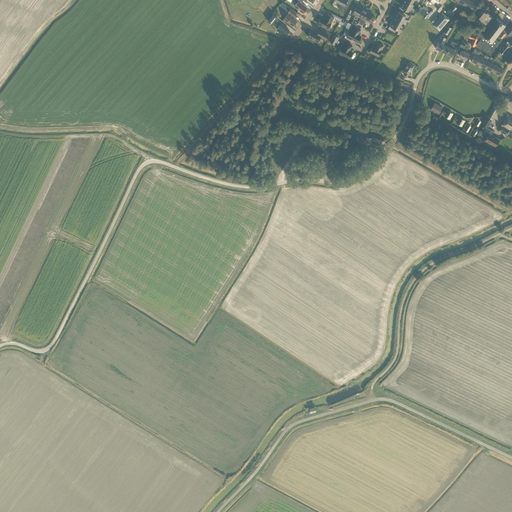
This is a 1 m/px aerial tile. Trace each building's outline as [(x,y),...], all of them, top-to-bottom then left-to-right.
[(293,0),(296,2),(297,3),(294,6),(303,13),(307,7),(300,2),(301,0),(293,0)] [(345,13),(348,6),(345,4),(347,0),(334,0),(334,1),(341,5),(339,9),(345,13)] [(468,0),(465,6),(472,10),(476,4),(468,0)] [(414,8),(402,2),(400,7),(408,11),(409,8),(413,10),(414,8)] [(356,19),(358,16),(362,8),(357,5),(353,13),(356,15),(356,16),(355,16),(354,18),(356,19)] [(425,16),(430,9),(425,5),(420,13),(425,16)] [(359,21),(361,22),(367,11),(362,8),(358,16),(362,18),(361,19),(360,18),(359,21)] [(284,19),(292,26),(296,20),(292,17),(294,16),(296,13),(290,9),(288,11),(289,12),(284,19)] [(484,21),(489,25),(495,18),(484,9),(476,19),(480,22),(481,21),(482,22),(481,22),(482,23),(484,21)] [(367,11),(361,22),(364,24),(365,21),(364,21),(365,20),(369,22),(373,14),(367,11)] [(397,11),(395,16),(406,22),(407,20),(404,18),(406,15),(397,11)] [(439,31),(450,19),(442,13),(432,24),(439,31)] [(268,21),(273,25),(278,18),(273,14),(268,21)] [(318,23),(328,29),(334,17),(327,14),(325,19),(321,17),(318,23)] [(405,24),(406,22),(395,16),(392,21),(400,25),(402,22),(405,24)] [(481,32),(477,36),(481,39),(476,45),(489,55),(494,49),(499,42),(497,40),(496,41),(494,39),(506,24),(503,22),(500,20),(497,18),(496,18),(495,18),(489,25),(488,27),(488,28),(489,29),(484,34),(481,32)] [(400,25),(392,21),(389,26),(396,29),(395,32),(399,34),(400,31),(401,32),(402,30),(399,28),(400,25)] [(276,29),(285,36),(289,30),(281,24),(276,29)] [(351,39),(358,42),(361,36),(357,34),(358,32),(359,33),(361,30),(354,26),(352,31),(350,31),(347,37),(351,39)] [(308,37),(317,42),(320,38),(325,40),(329,34),(320,29),(317,34),(311,30),(308,37)] [(329,42),(335,45),(339,38),(333,34),(329,42)] [(435,48),(441,50),(444,44),(446,39),(444,37),(441,43),(438,41),(435,48)] [(343,55),(350,58),(353,52),(349,50),(350,48),(350,49),(352,46),(346,42),(343,48),(342,47),(338,53),(342,56),(343,55)] [(383,45),(378,43),(375,47),(372,46),(369,52),(378,56),(381,50),(383,45)] [(449,47),(444,44),(441,50),(446,53),(449,47)] [(461,44),(458,50),(461,51),(459,55),(466,59),(469,53),(463,51),(465,46),(461,44)] [(499,51),(503,55),(510,47),(506,44),(499,51)] [(449,47),(446,53),(452,56),(455,50),(449,47)] [(481,58),(474,55),(471,61),(478,65),(481,58)] [(489,62),(481,58),(478,65),(486,68),(489,62)] [(496,66),(489,62),(486,68),(493,72),(496,66)] [(404,75),(407,77),(414,66),(408,63),(403,71),(405,72),(404,75)] [(503,69),(496,66),(493,72),(500,75),(503,69)] [(442,107),(435,103),(431,109),(439,113),(442,107)] [(487,116),(492,119),(498,109),(493,106),(487,116)] [(453,114),(447,111),(444,116),(450,119),(453,114)] [(511,116),(508,114),(499,130),(507,135),(508,132),(511,134),(511,116)] [(482,123),(489,127),(492,120),(486,117),(482,123)] [(456,123),(461,126),(465,121),(459,118),(456,123)] [(485,140),(495,146),(499,139),(491,134),(493,131),(486,127),(483,133),(488,136),(485,140)] [(386,141),(387,137),(384,136),(374,132),(372,139),(382,142),(383,140),(386,141)] [(358,142),(364,144),(365,141),(367,137),(361,135),(360,139),(358,142)] [(337,169),(345,171),(348,163),(340,160),(337,169)]
